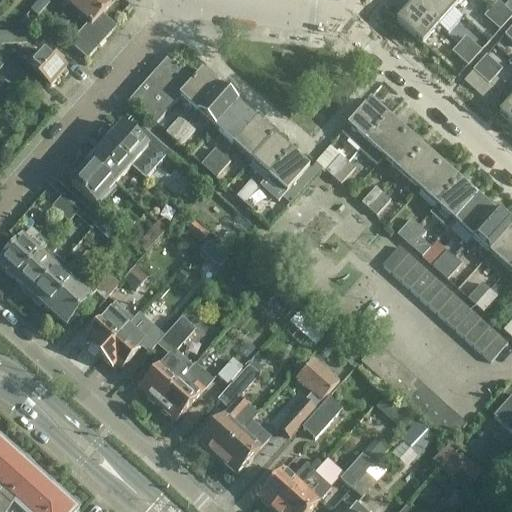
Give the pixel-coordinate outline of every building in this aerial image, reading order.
[(37,18),(49,4),(44,0),(38,0),(29,11),(37,18)] [(79,0),(59,0),(70,10),(79,0)] [(110,7),(102,0),(79,0),(70,10),(89,27),(71,47),(87,62),(115,31),(101,18),(110,7)] [(454,12),(440,0),(418,0),(412,7),(438,30),(454,12)] [(464,0),(440,0),(454,12),(464,0)] [(497,2),(494,6),(489,1),(485,5),(490,10),(489,11),(505,26),(511,17),(511,0),(500,0),(503,2),(501,6),(497,2)] [(438,30),(412,7),(396,25),(422,48),(438,30)] [(505,26),(489,11),(483,17),(499,32),(505,26)] [(57,36),(69,23),(61,15),(49,29),(57,36)] [(511,32),(509,30),(503,36),(511,43),(511,32)] [(0,46),(25,45),(25,32),(0,33),(0,46)] [(457,47),(473,61),(481,52),(465,38),(457,47)] [(459,60),(449,70),(458,78),(473,61),(457,47),(451,53),(459,60)] [(495,48),(490,54),(504,66),(509,60),(495,48)] [(40,50),(32,59),(23,51),(15,59),(50,91),(66,73),(40,50)] [(0,72),(10,61),(0,52),(0,72)] [(478,65),(511,95),(511,94),(511,93),(503,85),(495,78),(501,71),(486,57),(478,65)] [(168,61),(129,104),(155,127),(156,126),(165,117),(180,100),(193,84),(168,61)] [(488,86),(490,83),(498,90),(499,90),(509,99),(511,95),(478,65),(472,72),(488,86)] [(201,75),(193,84),(180,100),(197,116),(219,91),(201,75)] [(219,91),(197,116),(215,132),(237,107),(219,91)] [(511,101),(498,117),(511,128),(511,101)] [(347,129),(365,146),(387,121),(369,104),(347,129)] [(237,107),(215,132),(232,147),(255,123),(237,107)] [(165,117),(156,126),(173,142),(187,126),(180,119),(174,125),(165,117)] [(387,121),(365,146),(383,162),(405,136),(387,121)] [(255,123),(232,147),(250,163),(272,139),(255,123)] [(137,126),(130,135),(122,128),(105,148),(130,171),(131,169),(140,176),(164,149),(137,126)] [(187,126),(173,142),(180,148),(194,132),(187,126)] [(405,136),(383,162),(400,178),(423,152),(405,136)] [(272,139),(250,163),(268,179),(290,154),(272,139)] [(130,171),(105,148),(88,167),(113,190),(130,171)] [(209,174),(223,158),(214,150),(200,166),(209,174)] [(423,152),(400,178),(418,193),(441,168),(423,152)] [(290,154),(268,179),(286,196),(308,171),(290,154)] [(340,157),(325,173),(334,181),(348,165),(340,157)] [(209,174),(216,180),(230,164),(223,158),(209,174)] [(348,165),(334,181),(340,186),(355,171),(348,165)] [(113,190),(88,167),(70,187),(95,209),(113,190)] [(441,168),(418,193),(436,209),(458,184),(441,168)] [(99,220),(54,180),(48,187),(61,198),(78,213),(76,216),(91,229),(99,220)] [(250,182),(236,198),(244,206),(258,190),(250,182)] [(458,184),(436,209),(454,225),(476,200),(458,184)] [(369,212),(384,196),(375,189),(361,205),(369,212)] [(369,212),(376,218),(390,202),(384,196),(369,212)] [(52,208),(69,224),(76,216),(78,213),(61,198),(52,208)] [(476,200),(454,225),(471,241),(494,216),(476,200)] [(494,216),(471,241),(489,257),(511,231),(494,216)] [(118,232),(102,217),(94,227),(109,241),(118,232)] [(405,244),(419,228),(410,221),(396,237),(405,244)] [(200,245),(208,235),(194,224),(186,234),(200,245)] [(405,244),(411,250),(426,234),(419,228),(405,244)] [(25,237),(0,265),(0,269),(15,283),(42,252),(48,246),(31,230),(25,237)] [(511,231),(489,257),(507,273),(511,266),(511,231)] [(42,252),(15,283),(32,298),(55,272),(62,264),(53,256),(56,253),(55,252),(48,246),(42,252)] [(398,248),(382,267),(392,276),(409,257),(398,248)] [(440,276),(454,260),(446,252),(431,268),(440,276)] [(55,272),(32,298),(48,313),(72,287),(76,282),(94,262),(85,254),(75,266),(74,265),(71,268),(73,270),(71,272),(62,264),(55,272)] [(409,257),(392,276),(401,284),(418,265),(409,257)] [(440,276),(447,282),(461,266),(454,260),(440,276)] [(418,265),(401,284),(410,292),(427,273),(418,265)] [(147,279),(134,267),(121,280),(135,292),(147,279)] [(463,286),(471,293),(484,280),(477,272),(463,286)] [(427,273),(410,292),(419,300),(435,281),(427,273)] [(72,287),(48,313),(65,328),(93,298),(96,295),(104,303),(119,286),(109,277),(95,291),(89,286),(85,291),(81,295),(72,287)] [(435,281),(419,300),(428,308),(444,289),(435,281)] [(475,308),(490,292),(482,284),(467,300),(475,308)] [(444,289),(428,308),(437,316),(453,297),(444,289)] [(475,308),(482,314),(497,298),(490,292),(475,308)] [(453,297),(437,316),(446,324),(462,305),(453,297)] [(88,337),(86,338),(91,343),(87,347),(100,359),(124,332),(134,321),(115,305),(103,319),(88,337)] [(462,305),(446,324),(455,332),(471,313),(462,305)] [(471,313),(455,332),(464,340),(480,321),(471,313)] [(124,332),(100,359),(112,370),(116,366),(121,370),(141,348),(149,356),(150,355),(163,341),(137,317),(134,321),(124,332)] [(170,359),(140,392),(147,398),(147,401),(152,406),(155,406),(157,407),(186,376),(192,369),(176,354),(195,334),(181,321),(167,337),(158,348),(170,359)] [(480,321),(464,340),(473,348),(489,329),(480,321)] [(511,339),(511,338),(511,321),(503,332),(511,339)] [(489,329),(473,348),(482,356),(498,337),(489,329)] [(498,337),(482,356),(491,364),(507,345),(498,337)] [(376,345),(360,364),(370,372),(386,354),(377,346),(376,345)] [(386,354),(370,372),(378,380),(395,362),(386,354)] [(395,362),(378,380),(387,388),(404,370),(395,362)] [(232,363),(218,379),(226,387),(241,371),(232,363)] [(289,440),(338,386),(313,363),(296,382),(310,395),(278,431),(289,440)] [(256,364),(250,370),(249,369),(233,387),(243,396),(259,378),(256,376),(262,369),(256,364)] [(186,376),(157,407),(160,410),(160,412),(165,417),(168,417),(175,423),(204,391),(205,391),(212,384),(194,367),(192,369),(186,376)] [(404,370),(387,388),(396,396),(413,378),(404,370)] [(413,378),(396,396),(405,404),(422,386),(413,378)] [(422,386),(405,404),(414,412),(431,394),(422,386)] [(431,394),(414,412),(423,420),(440,402),(431,394)] [(511,435),(511,395),(492,418),(511,435)] [(409,421),(385,398),(375,408),(400,431),(409,421)] [(240,401),(200,446),(208,453),(206,454),(216,463),(241,435),(251,424),(257,417),(248,408),(240,401)] [(315,442),(341,412),(330,402),(303,431),(315,442)] [(440,402),(423,420),(432,428),(449,410),(440,402)] [(449,410),(432,428),(441,436),(457,418),(449,410)] [(457,418),(441,436),(450,444),(466,426),(457,418)] [(241,435),(216,463),(225,472),(227,470),(235,477),(261,449),(261,450),(270,440),(251,424),(241,435)] [(417,457),(434,439),(419,426),(403,443),(417,457)] [(464,437),(457,445),(464,451),(471,444),(464,437)] [(386,451),(374,441),(364,454),(376,464),(386,451)] [(417,457),(403,443),(391,455),(406,469),(417,457)] [(0,511),(8,511),(2,506),(7,499),(16,506),(19,503),(29,511),(74,511),(37,479),(34,483),(3,455),(7,451),(0,444),(0,511)] [(351,492),(366,475),(365,475),(372,467),(361,457),(340,481),(351,492)] [(282,472),(258,499),(271,511),(279,511),(313,475),(305,468),(292,482),(282,472)] [(313,475),(279,511),(311,511),(318,505),(330,491),(313,475)] [(366,475),(351,492),(361,500),(376,484),(366,475)]
